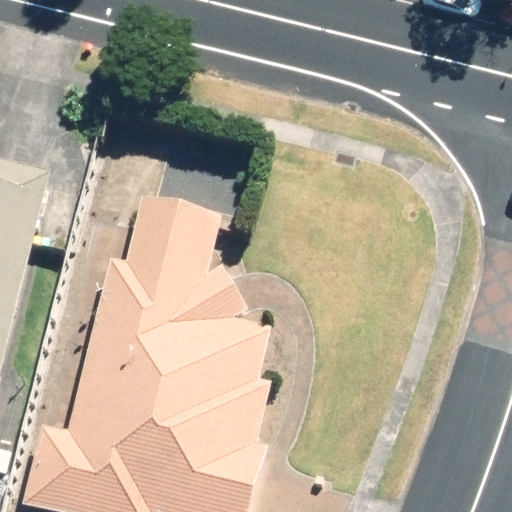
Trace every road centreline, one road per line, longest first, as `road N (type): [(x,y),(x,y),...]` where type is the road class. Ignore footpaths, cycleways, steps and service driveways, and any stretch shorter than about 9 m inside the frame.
road 1 (tertiary): [(207,0),(511,75)]
road 2 (residential): [(490,479),(479,381),(511,214)]
